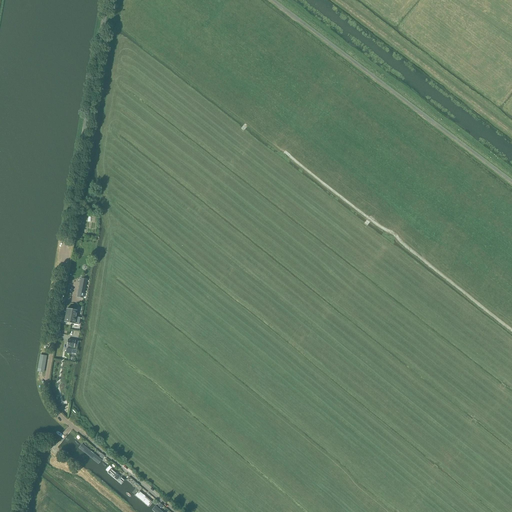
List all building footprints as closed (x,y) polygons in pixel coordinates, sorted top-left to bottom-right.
[(81,278),(77,297),(84,298),(88,279),(81,278)] [(67,308),(65,315),(76,317),(77,311),(76,311),(77,310),(67,308)] [(76,317),(65,315),(64,322),(74,324),(74,323),(75,323),(76,317)] [(43,356),(41,355),(38,372),(40,372),(43,372),(46,356),(43,356)] [(79,449),(99,465),(102,461),(83,444),(79,449)] [(107,473),(121,485),(125,481),(111,469),(107,473)] [(135,496),(148,507),(152,503),(139,491),(135,496)]
